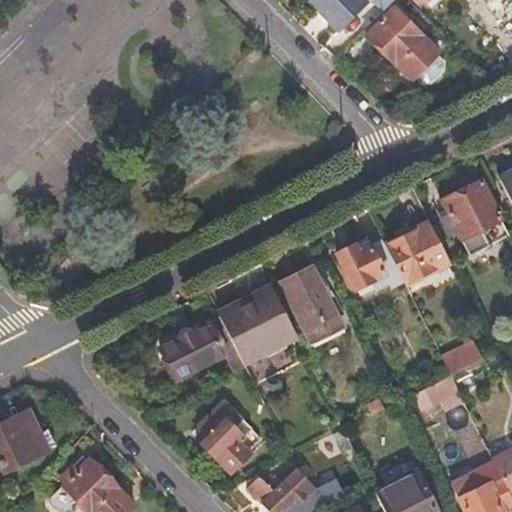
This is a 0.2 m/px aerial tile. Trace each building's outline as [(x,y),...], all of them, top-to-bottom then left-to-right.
[(310,0),(340,30),(366,4),(362,0),(310,0)] [(373,0),(385,11),(395,0),(373,0)] [(413,0),(422,9),(430,0),(413,0)] [(430,0),(422,9),(427,14),(440,0),(430,0)] [(411,85),(414,82),(437,60),(442,55),(396,10),(369,36),(397,66),(391,72),(404,85),(411,85)] [(437,60),(414,82),(421,88),(431,87),(443,76),(443,67),(437,60)] [(511,172),(502,178),(511,196),(511,172)] [(480,181),(443,203),(450,215),(442,218),(452,235),(459,231),(463,239),(502,219),(480,181)] [(453,263),(431,219),(385,243),(386,245),(406,284),(407,286),(453,263)] [(502,219),(463,239),(471,252),(510,232),(502,219)] [(406,284),(386,245),(375,251),(371,245),(360,250),(358,246),(338,256),(357,291),(387,275),(395,290),(406,284)] [(315,267),(283,283),(314,342),(346,326),(315,267)] [(298,337),(274,289),(257,297),(259,301),(223,319),(246,364),(298,337)] [(246,364),(223,319),(163,349),(179,380),(228,355),(236,374),(248,368),(246,364)] [(452,375),(485,359),(475,340),(443,356),(452,375)] [(451,375),(416,393),(425,411),(442,402),(445,410),(464,400),(451,375)] [(375,414),(387,408),(381,398),(369,404),(375,414)] [(30,409),(0,424),(0,456),(7,471),(50,449),(30,409)] [(224,411),(198,436),(235,473),(254,454),(251,450),(263,438),(238,411),(230,417),(224,411)] [(354,448),(345,429),(334,435),(343,454),(354,448)] [(511,447),(493,456),(496,461),(511,492),(511,447)] [(91,511),(115,511),(130,498),(90,459),(79,469),(75,465),(61,479),(66,484),(65,485),(91,511)] [(511,492),(496,461),(453,482),(468,511),(506,511),(505,508),(511,504),(511,492)] [(248,489),(271,511),(317,511),(350,496),(342,476),(334,473),(313,484),(298,467),(282,482),(277,478),(269,486),(260,477),(248,489)] [(377,494),(386,511),(441,511),(420,472),(377,494)] [(127,511),(135,504),(130,498),(115,511),(127,511)]
